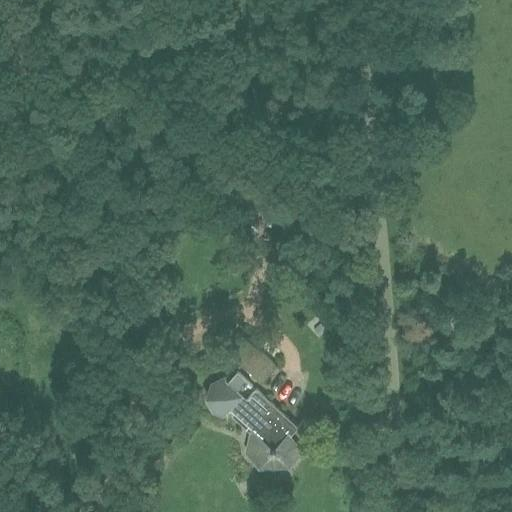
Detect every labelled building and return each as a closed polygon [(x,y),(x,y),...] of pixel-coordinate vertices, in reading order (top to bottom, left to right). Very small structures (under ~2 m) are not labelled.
[(234,208),(280,214),(283,191),(250,187),(251,181),(238,179),(234,208)] [(107,301),(116,281),(93,271),(86,289),(107,301)] [(262,353),(240,333),(225,349),(247,369),(261,383),(276,366),(262,353)] [(228,381),(237,390),(239,387),(244,388),(248,383),(251,386),(252,385),(237,371),(228,381)] [(289,465),(301,449),(290,437),(299,426),(256,388),(232,415),(256,437),(250,443),(249,452),(262,466),(275,452),(289,465)]
